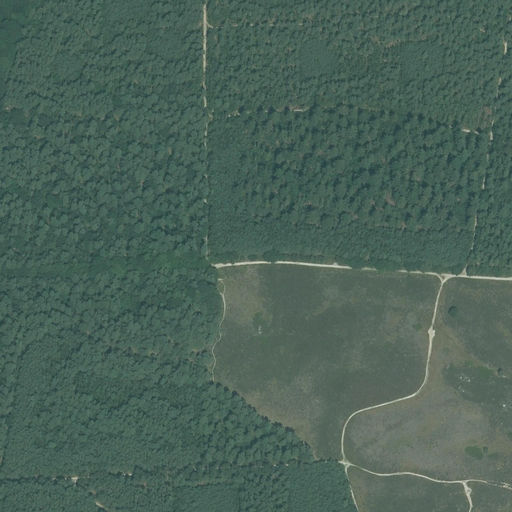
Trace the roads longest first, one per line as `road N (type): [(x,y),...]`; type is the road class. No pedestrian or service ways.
road 1 (track): [(204,29),(428,10),(507,39)]
road 2 (track): [(206,119),(340,109),(488,138)]
road 3 (track): [(65,477),(344,462)]
road 4 (track): [(210,267),(464,276)]
road 5 (track): [(0,132),(115,121),(127,91),(205,85)]
road 6 (unknown): [(0,287),(213,273)]
road 7 (track): [(210,267),(0,280)]
road 8 (track): [(210,267),(206,119)]
road 9 (track): [(488,138),(464,276)]
road 10 (track): [(511,14),(488,138)]
